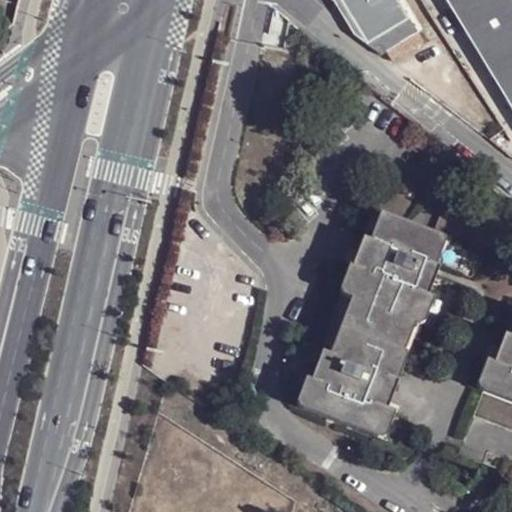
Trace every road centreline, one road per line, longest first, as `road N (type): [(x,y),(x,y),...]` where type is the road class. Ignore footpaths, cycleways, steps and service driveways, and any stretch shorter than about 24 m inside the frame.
road 1 (tertiary): [(28,511),(148,18)]
road 2 (tertiary): [(81,69),(0,428)]
